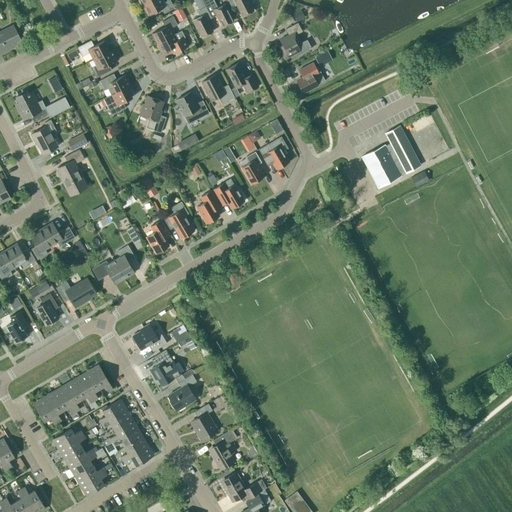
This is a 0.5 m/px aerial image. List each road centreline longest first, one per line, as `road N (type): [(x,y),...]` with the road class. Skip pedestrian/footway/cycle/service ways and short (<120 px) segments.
road 1 (unclassified): [(100,323),(264,231),(289,202),(308,163),(260,70),(257,46)]
road 2 (residential): [(257,46),(162,79),(123,12)]
road 3 (residential): [(177,457),(100,323)]
road 4 (residential): [(0,121),(42,208),(0,228)]
